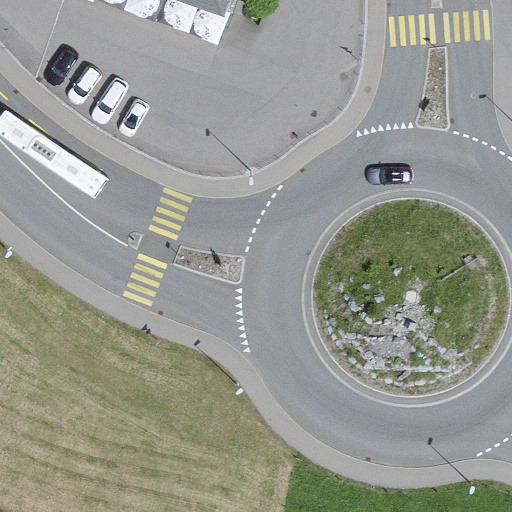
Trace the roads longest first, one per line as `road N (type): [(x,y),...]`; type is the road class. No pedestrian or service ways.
road 1 (secondary): [(275,338),(320,408),(356,430),(397,441),(439,439),(479,425)]
road 2 (secondary): [(82,217),(118,269),(275,338)]
road 3 (secondary): [(295,220),(254,229),(143,211),(82,217)]
road 4 (secondary): [(485,179),(445,0)]
road 5 (secondary): [(413,0),(382,162)]
road 6 (secondary): [(295,220),(272,277),(275,338)]
